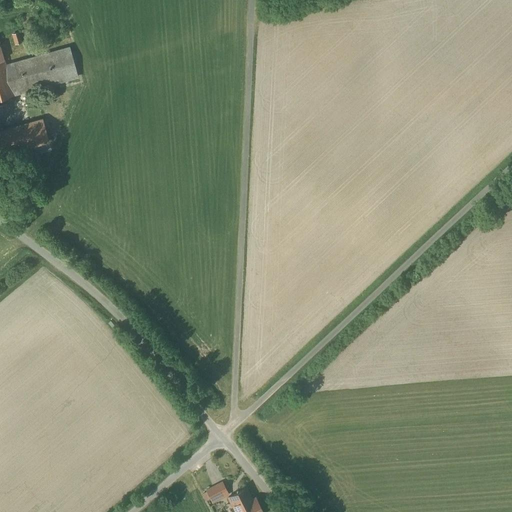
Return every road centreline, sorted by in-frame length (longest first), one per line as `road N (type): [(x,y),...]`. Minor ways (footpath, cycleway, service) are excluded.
road 1 (unclassified): [(236,423),(251,0)]
road 2 (unclassified): [(511,165),(236,423)]
road 3 (unclassified): [(222,435),(121,313),(0,223)]
